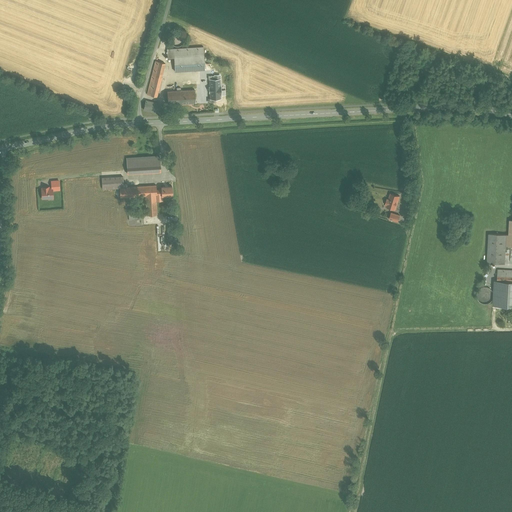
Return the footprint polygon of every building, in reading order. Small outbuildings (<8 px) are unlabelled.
[(184,42),(185,39),(184,36),(182,34),(180,33),(177,32),(174,33),(172,34),(171,37),(170,40),(171,42),(172,45),(175,46),(178,47),(180,46),(183,44),(184,42)] [(203,46),(167,49),(168,58),(174,57),(175,71),(205,69),(203,46)] [(156,61),(147,94),(157,97),(160,83),(165,63),(156,61)] [(209,79),(210,99),(220,98),(220,79),(209,79)] [(181,90),(179,90),(180,103),(195,102),(195,89),(181,90)] [(177,90),(167,91),(168,104),(180,103),(179,90),(177,90)] [(144,109),(155,112),(157,103),(146,100),(144,109)] [(160,156),(126,158),(127,173),(161,171),(160,156)] [(123,176),(102,178),(102,189),(120,188),(120,187),(127,187),(127,183),(123,183),(123,176)] [(59,180),(51,181),(52,187),(52,190),(59,189),(59,180)] [(127,187),(120,187),(120,188),(120,197),(146,196),(145,185),(127,187)] [(156,185),(145,185),(146,196),(146,202),(157,201),(157,194),(157,189),(156,185)] [(172,186),(161,186),(162,189),(157,189),(157,194),(162,194),(162,195),(173,195),(172,186)] [(52,187),(42,188),(42,198),(48,198),(49,196),(53,196),(52,190),(52,187)] [(400,196),(390,193),(388,199),(387,199),(385,204),(387,205),(386,207),(395,210),(400,196)] [(364,203),(353,200),(351,206),(362,209),(364,203)] [(146,202),(147,215),(158,214),(157,201),(146,202)] [(141,209),(129,209),(129,220),(141,219),(141,209)] [(400,215),(391,213),(389,219),(398,222),(400,215)] [(506,235),(489,234),(487,263),(504,264),(505,246),(506,235)] [(511,270),(503,270),(502,281),(502,287),(511,287),(511,270)] [(511,287),(502,287),(502,281),(497,281),(494,281),(494,291),(495,293),(495,295),(495,298),(493,301),(493,305),(511,305),(511,287)] [(495,298),(495,295),(495,293),(494,291),(492,289),(490,287),(487,287),(485,287),(482,288),(480,289),(479,291),(478,294),(478,296),(479,299),(480,301),(482,302),(484,304),(487,304),(489,304),(491,303),(493,301),(495,298)]
